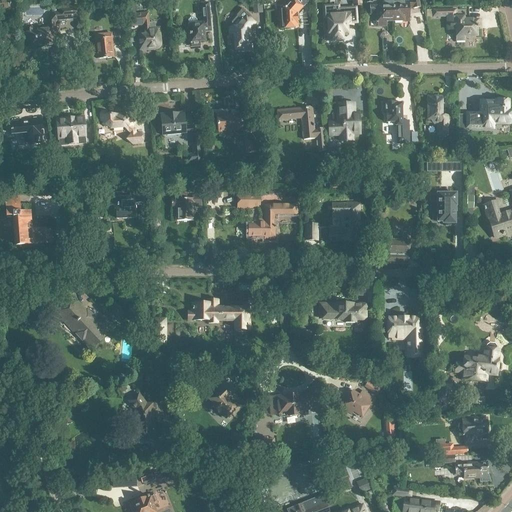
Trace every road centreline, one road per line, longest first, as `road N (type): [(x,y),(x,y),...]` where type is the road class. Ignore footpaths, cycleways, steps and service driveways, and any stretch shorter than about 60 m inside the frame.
road 1 (residential): [(0,101),(511,65)]
road 2 (residential): [(0,281),(131,271),(511,270)]
road 3 (track): [(60,511),(0,397)]
